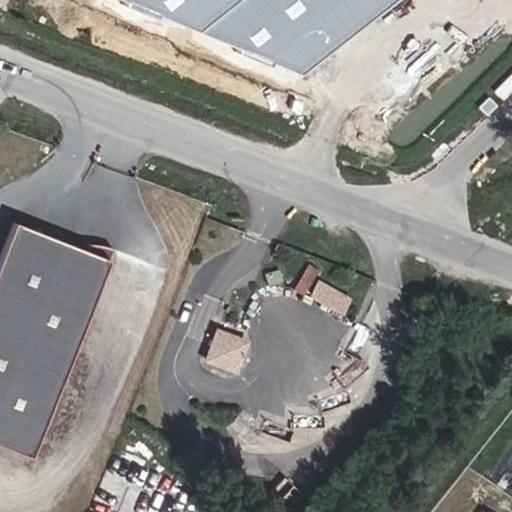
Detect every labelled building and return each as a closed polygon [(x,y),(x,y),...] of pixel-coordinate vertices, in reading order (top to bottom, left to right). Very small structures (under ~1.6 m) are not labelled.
[(511,0),(131,0),(304,65),(388,0),(511,0)] [(0,445),(28,457),(106,259),(12,222),(0,252),(0,445)] [(339,311),(345,299),(317,283),(311,294),(339,311)] [(224,345),(228,336),(216,331),(212,341),(224,345)] [(233,370),(244,342),(228,336),(224,345),(212,341),(206,359),(233,370)]
